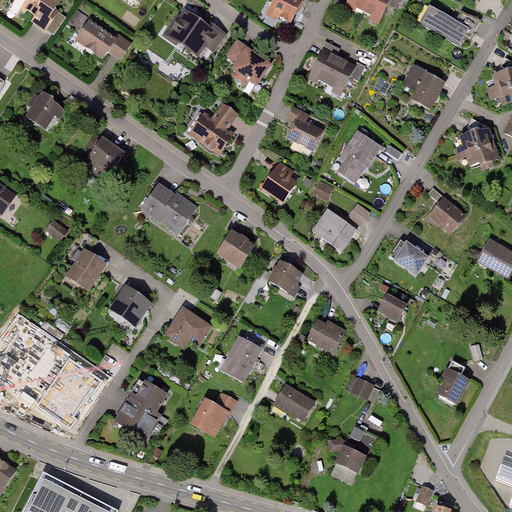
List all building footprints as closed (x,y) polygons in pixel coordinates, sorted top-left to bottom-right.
[(46,32),(64,6),(53,0),(16,0),(11,9),(46,32)] [(291,24),(301,5),(299,5),(301,0),(278,0),(277,3),(274,3),(271,9),(273,15),(291,24)] [(351,0),(349,6),(366,14),(372,0),(351,0)] [(372,0),(366,14),(383,22),(393,0),(372,0)] [(467,33),(429,11),(420,27),(457,49),(467,33)] [(200,67),(219,40),(182,13),(163,40),(200,67)] [(121,62),(129,50),(91,23),(77,43),(103,61),(109,53),(121,62)] [(274,68),(240,45),(225,68),(258,91),(274,68)] [(310,83),(326,91),(342,62),(325,53),(310,83)] [(326,91),(342,100),(358,70),(342,62),(326,91)] [(429,115),(445,87),(414,69),(403,89),(414,95),(409,104),(429,115)] [(511,95),(507,78),(490,83),(498,109),(511,105),(511,95)] [(33,110),(29,116),(48,128),(54,117),(59,120),(64,113),(51,105),(51,100),(43,95),(37,104),(33,102),(29,107),(33,110)] [(208,128),(202,123),(192,137),(222,159),(232,144),(224,138),(239,117),(224,106),(208,128)] [(511,118),(511,119),(503,136),(511,140),(511,118)] [(298,121),(288,140),(315,153),(325,134),(298,121)] [(491,132),(474,137),(483,170),(501,165),(491,132)] [(385,153),(358,135),(334,170),(360,188),(385,153)] [(90,159),(97,165),(93,171),(106,181),(124,156),(96,136),(87,148),(94,153),(90,159)] [(474,137),(456,142),(466,175),(483,170),(474,137)] [(281,169),(263,193),(283,208),(302,185),(281,169)] [(323,181),(316,193),(329,201),(336,189),(323,181)] [(0,186),(0,220),(1,221),(18,198),(0,186)] [(164,194),(156,189),(144,207),(157,216),(156,218),(179,235),(197,210),(181,198),(179,201),(166,192),(164,194)] [(463,217),(446,202),(447,201),(433,189),(428,195),(442,207),(437,213),(443,218),(438,224),(449,234),(463,217)] [(360,202),(350,216),(363,225),(373,211),(360,202)] [(358,233),(328,212),(312,233),(343,255),(358,233)] [(62,228),(59,231),(54,226),(51,230),(62,240),(68,233),(62,228)] [(241,240),(232,235),(219,255),(241,269),(254,248),(247,245),(249,243),(242,238),(241,240)] [(427,261),(401,242),(390,258),(416,276),(427,261)] [(478,265),(510,283),(511,278),(511,254),(491,242),(478,265)] [(68,284),(91,300),(110,273),(87,257),(68,284)] [(275,274),(270,283),(292,296),(298,287),(296,286),(302,276),(281,264),(278,270),(275,268),(273,272),(275,274)] [(269,274),(264,271),(245,301),(251,305),(269,274)] [(137,333),(153,309),(128,292),(112,315),(137,333)] [(386,301),(378,316),(398,327),(406,312),(386,301)] [(170,338),(199,356),(216,328),(187,311),(170,338)] [(106,379),(24,324),(0,359),(0,383),(71,431),(106,379)] [(309,341),(334,354),(345,334),(328,325),(326,328),(318,324),(309,341)] [(307,339),(302,336),(298,341),(304,345),(307,339)] [(259,348),(241,338),(230,357),(233,358),(225,373),(243,383),(253,365),(250,364),(259,348)] [(482,359),(478,346),(471,348),(475,361),(482,359)] [(447,380),(438,396),(456,406),(469,382),(461,378),(465,370),(453,363),(444,379),(447,380)] [(346,392),(366,402),(373,387),(353,378),(346,392)] [(141,384),(118,426),(150,444),(173,402),(141,384)] [(314,405),(286,388),(276,405),(304,422),(314,405)] [(216,407),(205,401),(192,425),(201,429),(202,427),(217,435),(228,414),(230,415),(237,402),(223,395),(216,407)] [(382,439),(355,427),(347,444),(342,442),(330,443),(331,453),(341,452),(343,453),(338,465),(364,477),(382,439)] [(511,456),(509,456),(498,482),(511,487),(511,506),(511,507),(511,456)] [(0,500),(17,473),(0,462),(0,500)] [(116,511),(43,474),(23,511),(116,511)] [(428,506),(434,489),(422,485),(416,501),(428,506)]
